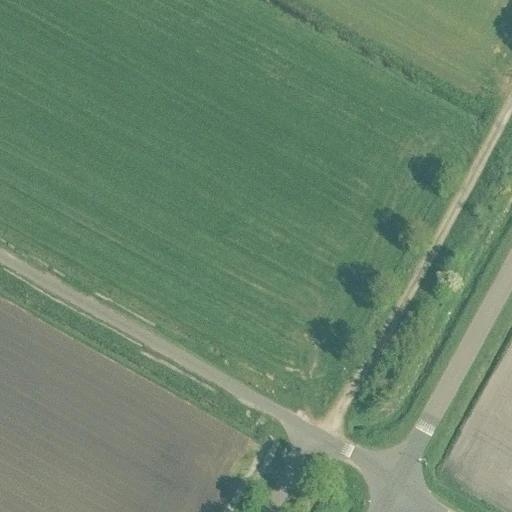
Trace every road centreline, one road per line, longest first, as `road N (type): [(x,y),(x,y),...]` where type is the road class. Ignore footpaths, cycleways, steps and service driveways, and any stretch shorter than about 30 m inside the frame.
road 1 (track): [(511,98),(324,441)]
road 2 (unclassified): [(312,434),(0,260)]
road 3 (unclassified): [(395,485),(511,271)]
